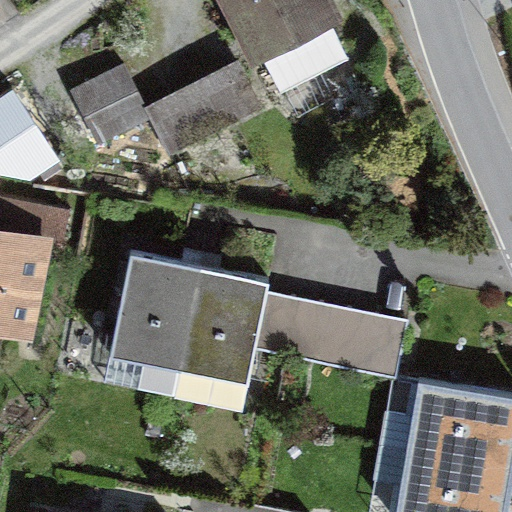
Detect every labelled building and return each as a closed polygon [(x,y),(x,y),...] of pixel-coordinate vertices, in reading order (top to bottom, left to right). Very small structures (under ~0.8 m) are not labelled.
[(336,0),(235,0),(270,67),(350,27),(336,0)] [(258,79),(165,121),(185,162),(277,120),(258,79)] [(153,124),(132,82),(87,105),(108,147),(153,124)] [(59,249),(0,237),(0,330),(41,339),(59,249)] [(198,264),(130,251),(112,350),(180,362),(198,264)] [(265,276),(198,264),(180,362),(247,374),(252,349),(262,289),(265,276)] [(262,289),(252,349),(280,353),(292,294),(262,289)] [(321,300),(292,294),(280,353),(308,358),(321,300)] [(348,306),(321,300),(308,358),(336,364),(348,306)] [(379,312),(348,306),(336,364),(367,371),(378,322),(379,312)] [(406,328),(378,322),(367,371),(395,377),(406,328)] [(511,394),(421,379),(409,447),(511,464),(511,394)] [(511,464),(409,447),(397,511),(506,511),(511,484),(511,464)]
